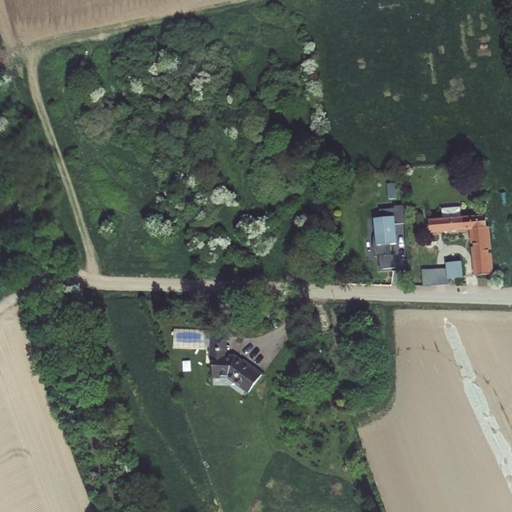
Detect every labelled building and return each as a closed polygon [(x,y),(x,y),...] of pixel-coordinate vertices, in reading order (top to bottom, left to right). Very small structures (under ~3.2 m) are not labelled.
[(460,206),(442,209),(443,216),(461,214),(460,206)] [(410,226),(409,208),(397,209),(397,211),(382,212),(382,221),(379,221),(381,238),(378,239),(379,259),(382,259),(383,272),(398,271),(397,257),(395,257),(394,247),(399,247),(398,227),(410,226)] [(490,218),(434,223),(435,232),(475,228),(479,277),(494,276),(490,218)] [(448,269),(423,272),(424,288),(450,290),(449,279),(465,278),(463,262),(448,263),(448,269)] [(329,325),(323,312),(315,314),(321,329),(329,325)] [(213,357),(212,366),(217,366),(217,380),(233,381),(253,394),(264,377),(245,363),(243,366),(236,362),(228,361),(228,342),(213,342),(213,340),(203,340),(173,339),(173,356),(203,356),(213,357)]
